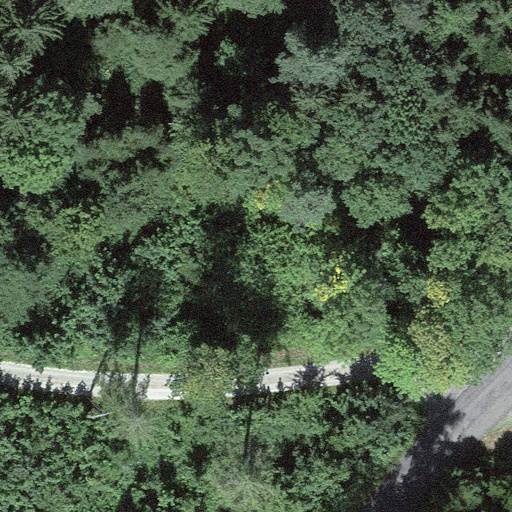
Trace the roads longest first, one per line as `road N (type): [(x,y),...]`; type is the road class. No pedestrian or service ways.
road 1 (track): [(0,369),(79,384),(511,355)]
road 2 (unclassified): [(388,511),(511,380)]
